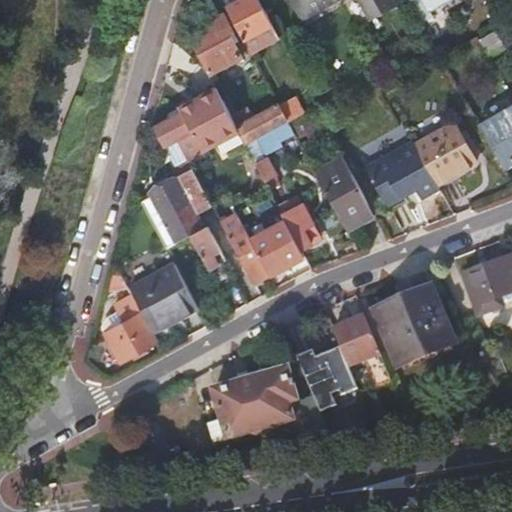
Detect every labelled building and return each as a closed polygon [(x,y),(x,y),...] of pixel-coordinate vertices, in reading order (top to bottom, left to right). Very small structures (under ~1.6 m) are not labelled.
[(240,0),(228,7),(245,39),(273,23),(260,0),(240,0)] [(292,0),(302,17),(332,0),(292,0)] [(358,0),(370,19),(392,6),(388,0),(358,0)] [(408,0),(421,22),(433,15),(429,9),(443,0),(408,0)] [(225,14),(188,33),(210,74),(243,56),(231,34),(235,32),(225,14)] [(481,39),(493,58),(511,46),(511,23),(510,21),(481,39)] [(184,112),(195,132),(204,150),(240,130),(238,127),(217,87),(181,107),(184,112)] [(238,127),(240,130),(245,140),(251,150),(261,145),(256,137),(289,120),(281,104),(238,127)] [(511,105),(481,124),(507,169),(511,166),(511,105)] [(169,119),(169,120),(184,112),(181,107),(172,112),(171,113),(170,113),(169,114),(169,115),(169,116),(169,117),(169,118),(169,119)] [(163,140),(166,148),(178,141),(195,132),(184,112),(169,120),(155,128),(163,140)] [(412,142),(437,188),(442,186),(441,183),(481,162),(458,120),(418,141),(417,139),(412,142)] [(423,196),(437,188),(412,142),(370,165),(389,202),(419,187),(423,196)] [(261,145),(251,150),(257,162),(267,157),(261,145)] [(267,157),(257,162),(271,189),(276,186),(272,178),(277,175),(267,157)] [(318,172),(349,229),(377,213),(346,157),(318,172)] [(192,234),(205,227),(199,217),(197,213),(213,204),(187,158),(176,164),(174,165),(180,175),(150,190),(152,195),(141,201),(167,247),(192,234)] [(280,206),(287,220),(303,249),(317,241),(312,231),(320,227),(302,194),(280,206)] [(230,237),(256,282),(272,274),(253,240),(233,203),(225,207),(238,232),(230,237)] [(272,274),(306,256),(303,249),(287,220),(269,230),(270,231),(253,240),(272,274)] [(210,269),(226,260),(208,225),(205,227),(192,234),(210,269)] [(312,231),(317,241),(325,237),(320,227),(312,231)] [(502,307),(499,298),(511,292),(511,256),(466,275),(482,314),(502,307)] [(174,322),(200,307),(176,264),(146,281),(170,324),(174,322)] [(156,333),(170,324),(146,281),(132,289),(156,333)] [(455,308),(443,284),(367,315),(367,316),(383,354),(395,349),(402,365),(455,343),(443,313),(455,308)] [(143,312),(132,295),(116,304),(119,311),(108,317),(104,324),(103,327),(122,361),(134,354),(136,359),(150,351),(148,346),(159,340),(143,312)] [(476,315),(461,322),(474,350),(489,343),(476,315)] [(367,316),(335,330),(337,335),(350,367),(367,360),(378,386),(394,379),(383,354),(367,316)] [(305,345),(295,349),(321,409),(331,404),(330,402),(360,389),(350,367),(337,335),(307,348),(305,345)] [(152,354),(163,348),(159,340),(148,346),(150,351),(152,354)] [(294,382),(290,369),(216,389),(230,438),(296,420),(291,402),(298,400),(295,387),(297,387),(296,382),(294,382)]
